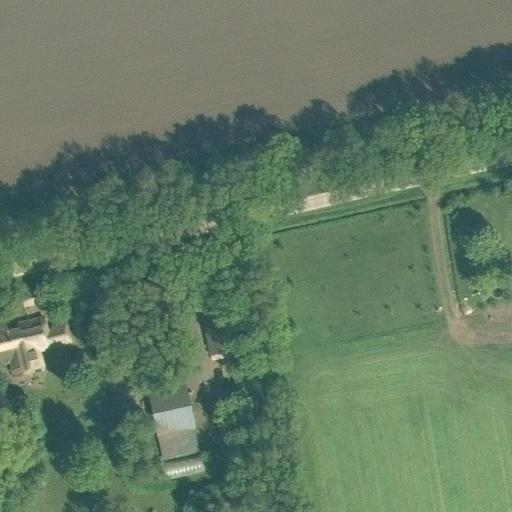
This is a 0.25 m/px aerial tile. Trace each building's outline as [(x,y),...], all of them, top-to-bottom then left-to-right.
[(38,305),(35,292),(19,296),(22,308),(38,305)] [(199,304),(210,357),(233,352),(221,299),(199,304)] [(0,321),(0,366),(8,364),(9,368),(11,375),(44,367),(41,356),(41,354),(41,353),(69,346),(64,324),(50,328),(51,329),(47,330),(46,328),(45,322),(44,318),(16,324),(17,328),(7,330),(5,325),(4,321),(0,321)] [(265,378),(233,381),(236,410),(239,409),(268,406),(265,378)] [(146,393),(156,438),(193,430),(195,429),(184,384),(146,393)] [(193,430),(156,438),(161,461),(199,453),(193,430)]
